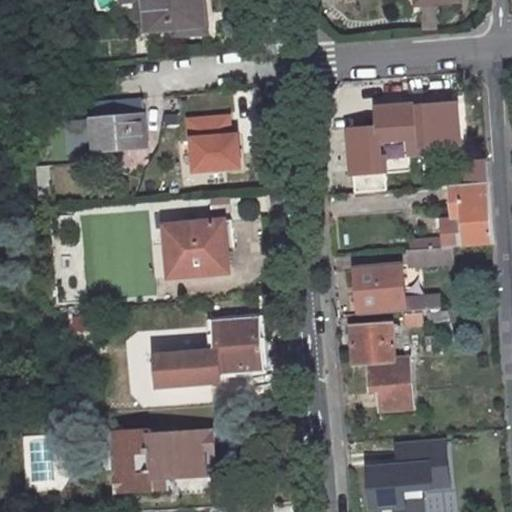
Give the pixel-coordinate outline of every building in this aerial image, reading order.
[(149,16),(147,0),(122,0),(122,1),(130,0),(136,0),(138,17),(149,16)] [(147,0),(149,16),(150,27),(200,23),(197,0),(147,0)] [(114,154),(114,148),(146,145),(141,99),(95,103),(96,109),(87,111),(88,120),(67,122),(70,157),(114,154)] [(417,103),(375,105),(378,144),(420,142),(421,147),(461,145),(457,103),(417,105),(417,103)] [(193,177),(247,174),(245,133),(236,134),(235,114),(190,117),(193,177)] [(462,183),(443,184),(446,220),(446,222),(456,221),(458,247),(490,244),(484,162),(461,164),(462,183)] [(233,219),(165,225),(171,277),(230,271),(227,247),(236,246),(233,219)] [(446,220),(435,221),(437,249),(458,247),(456,221),(446,222),(446,220)] [(444,248),(403,251),(404,266),(445,262),(444,248)] [(402,265),(356,268),(360,312),(400,309),(400,312),(438,309),(437,292),(405,294),(402,265)] [(421,316),(402,317),(403,327),(421,326),(421,316)] [(260,322),(216,325),(219,353),(159,357),(161,387),(223,382),(223,372),(265,369),(260,322)] [(391,324),(351,326),(354,363),(362,363),(363,376),(408,373),(407,359),(395,360),(391,324)] [(408,373),(363,376),(364,391),(372,391),(374,411),(412,408),(408,373)] [(172,492),(171,482),(224,478),(223,463),(232,462),(229,428),(132,434),(137,494),(172,492)] [(449,483),(444,439),(436,440),(439,460),(429,461),(431,484),(449,483)] [(423,511),(422,496),(404,498),(403,487),(431,484),(429,461),(439,460),(436,440),(396,445),(400,465),(368,469),(373,507),(394,505),(394,511),(423,511)] [(232,462),(223,463),(224,478),(233,478),(232,462)]
